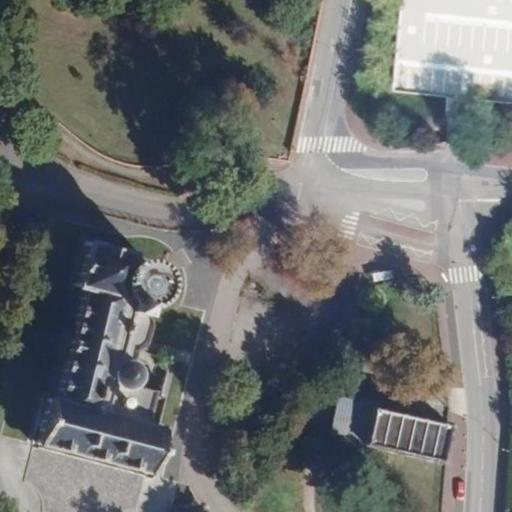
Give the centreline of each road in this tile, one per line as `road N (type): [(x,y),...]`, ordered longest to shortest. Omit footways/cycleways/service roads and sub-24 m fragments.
road 1 (residential): [(0,141),(55,186),(210,223),(339,168)]
road 2 (tertiary): [(458,181),(484,401),(479,511)]
road 3 (tertiary): [(352,0),(322,145),(339,168)]
road 4 (tertiary): [(339,168),(358,184),(422,189),(458,181)]
road 5 (tertiary): [(458,181),(435,166),(339,168)]
